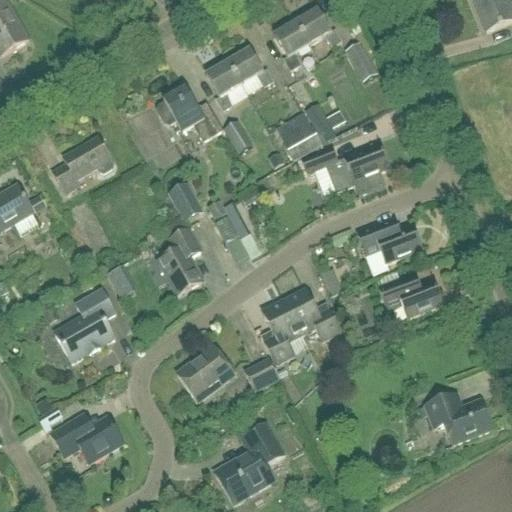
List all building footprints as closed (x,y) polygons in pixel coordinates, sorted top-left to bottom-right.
[(511,25),(511,18),(504,0),(469,0),(485,37),(511,25)] [(0,61),(27,46),(4,6),(0,8),(0,61)] [(294,28),(307,50),(321,42),(330,53),(340,47),(333,35),(329,37),(316,15),(294,28)] [(307,50),(294,28),(272,41),(285,63),(281,65),(288,77),(298,71),(293,59),(307,50)] [(360,48),(346,57),(363,87),(377,79),(360,48)] [(226,68),(239,91),(254,82),(261,94),(272,88),(265,76),(261,78),(248,55),(226,68)] [(239,91),(226,68),(204,81),(218,103),(214,105),(221,118),(233,111),(226,99),(239,91)] [(354,121),(370,114),(351,70),(335,77),(354,121)] [(184,93),(162,106),(181,138),(192,132),(202,148),(222,136),(206,108),(196,114),(184,93)] [(319,143),(333,135),(319,110),(305,117),(319,143)] [(365,128),(371,144),(399,135),(393,119),(365,128)] [(238,126),(229,132),(223,135),(238,160),(253,150),(238,126)] [(294,167),(322,151),(311,131),(283,147),(294,167)] [(110,166),(97,143),(63,164),(66,169),(52,177),(64,199),(79,190),(76,185),(110,166)] [(355,192),(354,188),(389,174),(380,150),(337,168),(331,154),(302,165),(308,179),(325,172),(336,199),(355,192)] [(274,174),(284,168),(279,158),(268,164),(274,174)] [(187,188),(167,199),(184,229),(204,218),(187,188)] [(0,237),(33,218),(17,191),(0,200),(0,237)] [(224,212),(241,245),(249,241),(235,215),(245,210),(246,211),(265,201),(260,193),(224,212)] [(207,212),(214,225),(226,218),(220,206),(207,212)] [(422,256),(412,232),(385,243),(381,231),(358,241),(366,261),(380,256),(385,270),(422,256)] [(158,266),(177,301),(202,288),(189,265),(201,258),(188,235),(169,246),(176,257),(158,266)] [(119,293),(131,288),(126,274),(113,279),(119,293)] [(236,312),(258,295),(250,285),(228,302),(236,312)] [(379,295),(383,307),(388,317),(401,312),(406,325),(443,310),(434,287),(406,297),(401,286),(379,295)] [(283,306),(301,341),(315,334),(321,347),(340,337),(329,315),(318,320),(305,295),(283,306)] [(54,338),(72,369),(114,344),(104,325),(115,319),(102,296),(76,311),(83,322),(54,338)] [(301,341),(283,306),(261,317),(274,342),(264,348),(275,370),(294,361),(287,348),(301,341)] [(234,380),(214,352),(176,380),(197,407),(234,380)] [(243,376),(254,399),(280,385),(268,363),(243,376)] [(492,435),(480,405),(454,415),(449,401),(424,411),(433,435),(444,430),(452,451),(492,435)] [(37,424),(46,439),(52,435),(50,432),(63,424),(56,413),(37,424)] [(322,419),(328,434),(340,429),(334,413),(322,419)] [(89,469),(123,449),(108,423),(91,433),(84,421),(51,440),(64,463),(79,454),(89,469)] [(284,461),(266,430),(241,444),(248,457),(214,478),(233,510),(274,486),(266,472),(284,461)]
